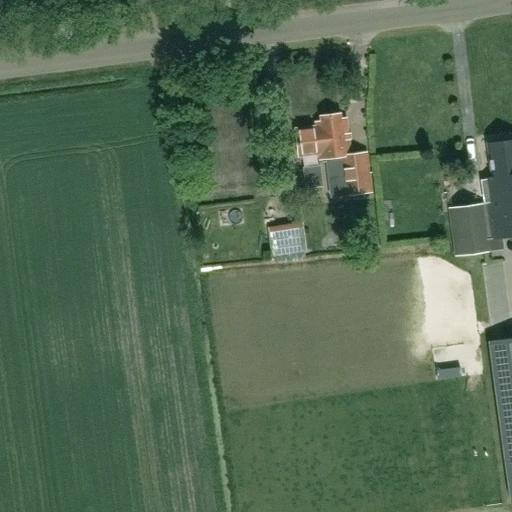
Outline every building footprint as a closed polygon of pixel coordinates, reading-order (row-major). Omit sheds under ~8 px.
[(432,0),(428,1),(431,11),(453,6),(451,0),(432,0)] [(316,125),(295,128),(298,156),(319,153),(320,158),(326,158),(331,196),(369,191),(365,153),(351,155),(346,117),(340,118),(340,113),(320,116),(321,120),(315,121),(316,125)] [(456,210),(457,221),(451,222),(456,256),(470,254),(489,252),(503,250),(502,238),(511,237),(511,139),(509,140),(490,142),(492,157),(489,157),(491,177),(482,178),(486,206),(487,218),(484,218),(478,219),(476,207),(456,210)] [(306,249),(303,227),(268,231),(271,253),(306,249)] [(355,246),(355,237),(342,238),(342,247),(355,246)] [(493,285),(496,308),(510,306),(507,283),(493,285)] [(511,336),(488,340),(509,500),(511,499),(511,336)]
